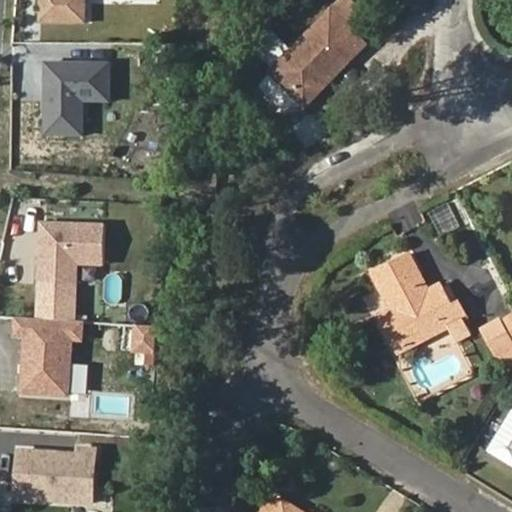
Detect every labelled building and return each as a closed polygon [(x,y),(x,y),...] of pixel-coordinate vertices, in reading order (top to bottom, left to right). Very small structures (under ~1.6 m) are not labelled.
[(41,0),(42,21),(87,22),(86,0),(41,0)] [(333,79),(367,45),(357,36),(371,21),(349,0),(343,0),(276,69),(307,99),(330,76),(333,79)] [(373,9),(376,0),(362,0),(360,5),(373,9)] [(278,62),(291,47),(276,34),(263,49),(278,62)] [(240,67),(241,57),(229,56),(228,66),(240,67)] [(311,103),(333,79),(330,76),(307,99),(311,103)] [(239,104),(243,94),(230,89),(226,100),(239,104)] [(247,108),(251,97),(243,94),(239,104),(247,108)] [(106,225),(43,222),(40,284),(77,285),(78,262),(104,263),(106,225)] [(430,292),(411,256),(375,275),(394,311),(380,318),(398,354),(419,343),(411,328),(440,313),(447,328),(470,317),(462,303),(456,306),(444,285),(430,292)] [(447,328),(440,313),(411,328),(419,343),(447,328)] [(84,320),(19,316),(18,334),(29,335),(25,391),(69,394),(72,338),(83,338),(84,320)] [(511,357),(511,323),(510,318),(501,323),(499,320),(484,328),(499,357),(497,359),(504,362),(511,357)] [(511,408),(496,434),(493,444),(496,454),(503,461),(511,464),(511,408)] [(93,502),(97,449),(80,448),(80,454),(64,453),(59,457),(54,457),(50,452),(21,450),(18,497),(93,502)] [(293,511),(273,499),(264,511),(293,511)]
